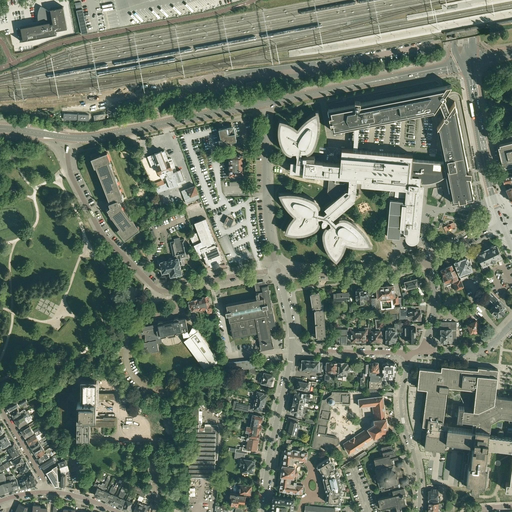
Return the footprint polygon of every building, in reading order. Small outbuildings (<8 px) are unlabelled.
[(67,27),(63,6),(50,8),(50,10),(48,11),(44,8),(40,6),(39,9),(38,13),(37,16),(38,19),(41,19),(43,20),(45,19),(46,22),(20,27),(22,33),(23,40),(20,40),(20,41),(41,37),(57,34),(55,34),(55,33),(55,30),(67,28),(67,27)] [(83,9),(76,10),(82,34),(88,33),(83,9)] [(430,89),(400,95),(361,102),(361,101),(355,101),(355,104),(328,109),(330,116),(329,116),(331,124),(333,131),(355,126),(353,149),(342,148),(340,163),(332,163),(322,162),(322,161),(314,160),(314,157),(300,158),(301,152),(303,152),(304,152),(305,152),(306,152),(307,151),(308,151),(309,151),(309,150),(310,150),(311,149),(311,148),(312,148),(312,147),(313,146),(313,144),(314,143),(315,141),(315,139),(316,137),(316,136),(316,134),(317,132),(317,130),(317,128),(317,126),(317,125),(317,123),(317,121),(317,119),(317,117),(316,115),(314,116),(312,117),(311,118),(309,119),(308,120),(306,122),(305,123),(303,124),(302,126),(301,127),(300,129),(298,130),(296,130),(295,129),(294,129),(293,128),(292,127),(290,126),(289,125),(288,125),(286,124),(285,124),(283,123),(281,123),(280,125),(280,126),(280,128),(280,129),(280,131),(280,132),(280,134),(280,135),(281,137),(281,139),(281,140),(282,141),(283,143),(283,144),(284,145),(285,147),(285,148),(286,149),(287,150),(288,151),(289,152),(290,152),(291,152),(292,152),(292,153),(293,153),(296,153),(297,156),(296,162),(291,162),(290,171),(289,172),(299,173),(300,171),(303,171),(303,174),(306,174),(306,175),(329,178),(327,192),(334,200),(325,208),(327,211),(324,214),(321,216),(318,213),(318,211),(318,210),(318,209),(318,208),(318,207),(317,206),(317,205),(316,204),(315,203),(314,202),(313,201),(312,201),(311,200),(309,199),(308,199),(306,198),(304,197),(302,197),(301,196),(299,196),(297,196),(295,195),(293,195),(291,195),(290,195),(288,195),(286,195),(284,195),(282,195),(283,198),(283,199),(284,201),(285,203),(286,204),(287,205),(288,206),(289,208),(290,209),(292,210),(293,212),(294,213),(296,214),(296,216),(295,217),(294,218),(293,219),(292,221),(291,222),(290,223),(290,224),(289,226),(288,227),(288,229),(287,231),(289,232),(291,232),(292,232),(294,233),(295,233),(297,233),(298,233),(300,233),(301,232),(303,232),(305,232),(306,232),(307,231),(309,231),(310,230),(312,229),(313,229),(314,228),(315,228),(315,227),(316,226),(317,225),(317,224),(318,223),(318,222),(318,221),(318,220),(318,218),(322,218),(323,219),(322,220),(322,221),(321,222),(321,223),(321,224),(322,224),(322,225),(322,226),(323,226),(323,225),(324,225),(325,225),(326,224),(327,223),(327,222),(327,221),(329,222),(331,225),(330,226),(329,226),(328,226),(328,227),(327,228),(326,229),(326,230),(325,230),(325,231),(325,232),(325,233),(324,234),(324,235),(324,236),(325,238),(325,239),(325,241),(325,242),(326,243),(326,244),(327,245),(327,247),(328,248),(328,249),(329,251),(330,252),(331,253),(332,254),(333,256),(334,257),(336,258),(337,257),(338,255),(339,254),(340,253),(341,252),(341,250),(342,249),(343,247),(343,246),(343,245),(344,245),(344,243),(345,242),(347,242),(349,243),(351,243),(352,244),(354,244),(356,244),(358,245),(360,245),(361,245),(362,245),(363,245),(365,245),(366,245),(369,244),(368,242),(368,241),(367,239),(367,238),(366,237),(365,235),(364,234),(363,233),(362,232),(361,230),(360,229),(359,228),(358,228),(349,221),(348,221),(346,220),(343,219),(342,219),(340,220),(337,221),(335,222),(330,217),(331,217),(332,218),(335,215),(354,200),(353,199),(354,197),(356,180),(362,181),(362,183),(366,184),(366,185),(396,188),(396,189),(394,189),(390,193),(394,198),(394,200),(390,199),(387,236),(393,237),(400,237),(400,231),(404,231),(404,232),(404,233),(405,233),(405,234),(406,234),(407,234),(407,236),(408,240),(412,241),(415,240),(417,237),(418,227),(416,227),(417,223),(418,223),(418,222),(418,221),(418,220),(417,220),(417,218),(418,218),(418,217),(419,217),(419,216),(419,215),(418,215),(418,214),(417,214),(419,200),(420,189),(419,189),(419,182),(420,182),(421,182),(426,183),(430,182),(431,182),(434,181),(436,180),(438,180),(440,179),(447,176),(449,187),(449,190),(452,202),(459,201),(466,200),(467,200),(467,199),(474,198),(470,177),(471,177),(471,173),(468,172),(468,170),(455,101),(449,109),(445,98),(446,96),(445,94),(452,85),(444,86),(433,88),(430,89)] [(219,129),(219,130),(217,131),(217,129),(220,144),(219,144),(220,148),(232,148),(232,145),(228,145),(226,143),(236,141),(236,136),(239,136),(239,135),(238,135),(233,128),(233,129),(231,127),(223,125),(222,125),(223,128),(219,129)] [(511,141),(499,145),(500,147),(498,147),(503,167),(504,166),(505,168),(511,166),(511,141)] [(181,170),(177,171),(172,158),(168,160),(165,150),(162,151),(161,151),(155,154),(148,157),(153,170),(157,168),(161,178),(165,177),(167,181),(166,183),(154,187),(156,193),(186,182),(181,170)] [(109,202),(108,203),(110,207),(108,209),(110,212),(109,212),(118,224),(119,224),(121,227),(118,229),(125,238),(129,236),(135,231),(139,228),(130,216),(129,216),(119,203),(119,202),(118,200),(123,198),(122,195),(117,181),(115,177),(116,177),(112,167),(111,167),(108,161),(110,160),(107,152),(102,154),(98,155),(98,156),(92,158),(95,166),(97,165),(100,171),(99,171),(103,182),(104,182),(105,186),(109,198),(110,197),(111,201),(109,202)] [(243,161),(243,155),(240,155),(238,155),(235,155),(235,152),(231,152),(231,155),(230,155),(230,164),(230,175),(231,175),(231,176),(232,177),(234,177),(235,176),(235,175),(243,175),(243,169),(242,169),(242,161),(243,161)] [(511,182),(511,183),(511,182),(511,181),(511,180),(511,176),(511,177),(503,178),(504,183),(506,186),(505,186),(507,189),(510,196),(509,196),(509,197),(509,198),(510,201),(511,201),(511,202),(511,201),(511,182)] [(200,198),(198,193),(195,185),(187,188),(188,189),(182,191),(184,198),(186,203),(200,198)] [(151,207),(139,213),(140,215),(153,210),(151,207)] [(230,216),(223,220),(226,227),(234,224),(230,216)] [(214,266),(214,267),(220,265),(219,263),(222,262),(222,261),(224,260),(217,243),(215,244),(205,218),(194,223),(198,231),(197,232),(190,235),(198,254),(202,253),(208,267),(210,266),(211,267),(214,266)] [(187,246),(186,246),(185,245),(186,245),(186,243),(185,243),(184,238),(180,239),(179,237),(174,238),(174,241),(170,242),(173,257),(176,256),(176,258),(172,259),(171,258),(170,258),(169,258),(168,259),(168,260),(160,262),(161,265),(160,266),(159,267),(159,268),(160,268),(160,269),(161,270),(162,270),(163,273),(167,271),(168,277),(184,273),(183,268),(182,268),(182,264),(183,264),(184,264),(183,258),(188,257),(186,248),(187,248),(187,246)] [(490,262),(491,263),(492,263),(493,263),(495,263),(495,262),(496,262),(496,261),(496,260),(496,259),(501,257),(498,252),(499,251),(497,246),(496,247),(496,245),(495,246),(495,245),(493,245),(491,246),(490,247),(490,248),(477,254),(483,265),(481,266),(483,272),(488,269),(486,264),(490,262)] [(460,277),(461,280),(462,281),(469,279),(467,274),(470,274),(469,271),(472,269),(471,266),(469,261),(468,259),(466,258),(461,260),(460,260),(459,259),(457,260),(456,261),(455,262),(461,276),(460,277)] [(450,281),(453,280),(454,284),(453,284),(456,290),(464,286),(462,281),(461,280),(459,280),(455,269),(454,269),(452,264),(451,264),(450,263),(447,264),(447,266),(441,269),(441,270),(440,270),(441,274),(443,273),(444,276),(443,276),(445,282),(446,282),(447,285),(451,283),(450,281)] [(418,283),(417,278),(404,281),(406,289),(418,286),(421,295),(424,294),(422,282),(418,283)] [(257,297),(257,299),(226,304),(227,311),(226,312),(226,316),(228,315),(233,338),(257,333),(259,343),(261,349),(273,346),(271,335),(270,331),(276,329),(268,286),(265,286),(265,283),(254,285),(256,293),(256,297),(257,297)] [(386,285),(385,286),(386,300),(391,300),(391,307),(387,308),(388,314),(397,313),(400,313),(400,306),(394,307),(394,304),(399,304),(398,296),(394,296),(393,286),(389,286),(388,285),(386,285)] [(375,308),(375,311),(376,315),(388,314),(387,308),(383,308),(382,301),(386,300),(385,286),(376,287),(377,298),(374,298),(375,308)] [(369,298),(368,290),(363,290),(363,289),(362,289),(361,288),(358,289),(357,290),(356,290),(357,295),(356,295),(356,298),(357,298),(357,303),(364,303),(363,298),(369,298)] [(494,302),(496,304),(490,310),(495,315),(496,314),(499,318),(507,310),(505,307),(506,306),(500,300),(494,294),(490,290),(485,295),(493,303),(494,302)] [(316,310),(317,334),(312,334),(312,338),(318,338),(318,337),(324,337),(322,309),(321,309),(318,292),(312,293),(310,293),(310,294),(311,294),(313,307),(313,308),(314,308),(314,307),(316,307),(316,309),(315,309),(315,310),(316,310)] [(349,304),(349,292),(341,293),(341,292),(338,292),(338,293),(333,293),(333,301),(347,300),(347,304),(349,304)] [(203,298),(197,299),(199,308),(200,313),(204,312),(205,313),(212,312),(210,303),(208,297),(207,295),(203,296),(203,298)] [(194,309),(199,308),(197,299),(196,298),(193,299),(192,300),(193,303),(189,303),(190,307),(191,307),(192,309),(195,314),(195,313),(194,309)] [(407,306),(404,306),(400,306),(400,313),(397,313),(397,318),(407,318),(407,317),(408,317),(408,318),(412,318),(412,320),(421,320),(421,318),(421,317),(422,317),(422,316),(422,315),(422,314),(421,313),(421,312),(421,309),(416,309),(416,310),(413,310),(409,310),(409,311),(407,311),(407,306)] [(479,316),(473,309),(470,312),(476,319),(479,316)] [(182,332),(187,331),(188,331),(185,318),(179,319),(177,317),(174,318),(173,320),(163,322),(161,321),(158,321),(158,323),(158,324),(153,325),(153,324),(142,326),(143,329),(143,333),(145,332),(145,342),(141,342),(144,353),(150,352),(152,352),(158,350),(157,343),(158,343),(162,342),(161,337),(166,336),(167,336),(168,337),(175,335),(175,334),(176,334),(182,333),(182,332)] [(368,327),(368,334),(372,334),(372,341),(373,341),(373,342),(378,342),(378,341),(382,341),(382,334),(382,331),(382,328),(384,327),(384,320),(377,320),(377,328),(376,328),(376,331),(372,331),(372,328),(372,324),(368,324),(368,327)] [(477,320),(476,321),(468,325),(471,332),(481,328),(479,323),(480,323),(479,321),(478,321),(477,320)] [(457,322),(441,322),(441,329),(441,342),(442,341),(443,342),(444,342),(445,342),(446,341),(457,341),(457,329),(457,322)] [(399,333),(399,330),(398,324),(398,323),(395,323),(395,327),(391,327),(386,327),(386,329),(386,341),(387,341),(388,343),(390,342),(391,341),(392,341),(396,341),(396,338),(397,338),(396,333),(399,333)] [(402,332),(405,332),(405,341),(409,341),(409,342),(414,342),(414,341),(415,341),(415,337),(416,337),(416,327),(412,327),(412,326),(407,326),(407,327),(406,327),(406,324),(398,324),(399,330),(402,330),(402,332)] [(351,341),(359,341),(359,331),(355,331),(355,330),(353,330),(353,327),(348,327),(348,329),(348,334),(351,334),(351,341)] [(365,334),(368,334),(368,327),(364,327),(364,330),(362,330),(362,331),(359,331),(359,341),(362,341),(362,342),(363,342),(363,343),(364,343),(365,343),(365,342),(365,341),(365,334)] [(187,331),(182,332),(183,337),(188,336),(188,337),(188,338),(186,340),(202,362),(205,367),(211,363),(211,364),(212,365),(217,362),(216,360),(212,354),(196,331),(193,328),(192,328),(191,328),(190,331),(190,333),(188,333),(187,331)] [(348,335),(348,334),(348,329),(338,330),(338,336),(336,336),(336,344),(348,344),(347,335),(348,335)] [(255,368),(261,368),(260,361),(254,362),(253,358),(225,362),(226,371),(233,370),(248,369),(255,368)] [(306,371),(311,371),(315,372),(315,376),(322,376),(322,370),(322,365),(319,365),(319,361),(303,360),(302,363),(301,363),(301,364),(301,365),(301,366),(302,366),(302,369),(307,369),(306,371)] [(326,371),(326,374),(325,374),(324,382),(330,383),(331,374),(332,374),(336,374),(336,372),(336,371),(337,362),(336,362),(336,361),(333,361),(333,362),(332,362),(330,362),(327,361),(326,371)] [(340,362),(339,362),(339,365),(338,365),(339,365),(338,368),(337,368),(337,377),(342,377),(342,376),(347,376),(347,373),(349,373),(349,371),(353,372),(353,373),(358,373),(358,367),(348,366),(348,364),(347,364),(348,363),(344,363),(344,362),(343,362),(342,362),(341,361),(340,362)] [(371,362),(370,363),(369,363),(369,364),(369,368),(371,368),(371,373),(369,373),(369,376),(369,381),(368,388),(369,388),(367,388),(367,391),(368,391),(368,389),(374,389),(374,388),(382,388),(382,370),(379,370),(379,367),(379,362),(374,362),(374,363),(371,362)] [(362,363),(361,377),(358,376),(357,383),(363,384),(364,377),(365,377),(365,371),(368,372),(369,363),(362,363)] [(511,397),(495,395),(498,369),(478,367),(477,370),(441,365),(441,370),(420,368),(418,379),(417,388),(427,389),(422,429),(427,430),(425,447),(433,448),(432,451),(432,452),(433,453),(434,453),(435,453),(435,452),(436,449),(444,450),(445,441),(452,441),(451,448),(462,450),(463,443),(470,444),(468,464),(466,464),(463,485),(470,486),(470,489),(478,490),(479,487),(486,488),(489,467),(487,467),(490,446),(511,449),(511,446),(511,458),(509,482),(505,482),(504,490),(511,490),(511,397)] [(271,382),(273,375),(264,372),(264,373),(261,372),(258,382),(261,383),(262,383),(262,384),(264,385),(265,384),(271,385),(272,385),(272,382),(271,382)] [(309,383),(298,380),(298,384),(297,384),(296,386),(297,388),(296,388),(310,391),(312,384),(316,385),(316,382),(309,381),(309,383)] [(95,401),(103,401),(103,399),(115,399),(115,393),(95,393),(95,381),(84,381),(84,393),(58,392),(58,426),(78,426),(78,438),(89,438),(89,426),(102,426),(114,427),(114,426),(116,426),(116,417),(103,417),(103,418),(95,418),(95,401)] [(251,399),(255,400),(264,402),(266,397),(266,398),(267,397),(268,397),(268,396),(268,395),(267,394),(253,390),(254,388),(248,386),(247,391),(256,393),(256,396),(252,395),(251,399)] [(294,398),(294,399),(308,402),(308,400),(311,400),(313,394),(310,393),(310,394),(305,393),(299,392),(296,391),(295,395),(294,394),(294,395),(293,397),(294,398)] [(325,450),(332,452),(334,445),(335,445),(336,444),(337,444),(338,443),(338,441),(338,440),(337,439),(337,438),(335,438),(325,436),(325,434),(326,434),(327,427),(326,426),(327,419),(329,419),(330,412),(329,411),(330,404),(331,405),(332,405),(333,404),(333,405),(335,404),(334,403),(335,402),(335,401),(342,401),(342,403),(350,403),(350,395),(348,395),(348,392),(332,391),(332,394),(324,399),(322,399),(320,410),(319,415),(312,447),(319,449),(320,444),(326,445),(325,450)] [(385,418),(383,396),(359,399),(360,406),(373,405),(375,419),(373,420),(372,421),(371,422),(371,423),(371,424),(372,425),(352,438),(352,437),(350,438),(351,439),(343,444),(345,447),(349,453),(348,453),(349,453),(350,453),(374,437),(374,438),(381,433),(388,433),(386,418),(385,418)] [(294,399),(292,405),(305,408),(306,405),(310,406),(311,403),(308,402),(294,399)] [(7,407),(10,412),(17,408),(27,402),(26,400),(19,404),(18,405),(16,402),(7,407)] [(263,408),(264,402),(255,400),(254,404),(249,403),(248,405),(238,403),(239,402),(234,400),(232,409),(235,410),(236,409),(242,410),(247,411),(248,408),(262,411),(263,411),(264,411),(264,410),(265,409),(264,408),(263,408)] [(191,415),(190,415),(189,477),(210,477),(214,477),(214,459),(217,459),(218,450),(218,428),(217,425),(212,425),(212,424),(205,424),(205,427),(204,427),(204,431),(200,431),(200,429),(201,424),(198,424),(198,415),(199,405),(191,404),(191,415)] [(306,408),(305,408),(292,405),(292,406),(291,406),(291,408),(292,409),(291,412),(294,413),(298,414),(301,415),(300,416),(303,417),(306,418),(307,416),(305,415),(306,413),(305,412),(306,408)] [(17,408),(10,412),(12,415),(14,417),(20,413),(17,408)] [(27,410),(25,411),(22,413),(23,414),(14,419),(17,423),(30,416),(30,415),(27,410)] [(248,420),(248,422),(260,424),(260,420),(261,420),(262,419),(263,417),(262,416),(253,414),(250,413),(249,418),(252,418),(251,421),(248,420)] [(30,416),(17,423),(19,427),(32,420),(30,416)] [(288,417),(287,423),(290,423),(288,433),(297,435),(297,434),(297,435),(298,431),(297,431),(298,429),(296,429),(298,422),(297,421),(297,418),(294,417),(294,418),(288,417)] [(36,420),(34,422),(21,430),(23,434),(31,429),(30,427),(37,422),(36,420)] [(247,425),(246,428),(259,431),(259,428),(260,428),(261,424),(260,424),(248,422),(247,425)] [(26,438),(34,433),(39,430),(41,429),(40,426),(33,431),(31,429),(23,434),(26,438)] [(258,433),(259,431),(246,428),(246,431),(246,435),(248,435),(248,436),(258,437),(259,436),(260,435),(259,434),(259,433),(258,433)] [(41,429),(39,430),(34,433),(34,434),(26,439),(30,445),(39,440),(37,436),(41,434),(40,433),(42,432),(41,429)] [(0,442),(8,438),(5,433),(0,435),(0,442)] [(30,445),(32,449),(41,444),(39,442),(44,439),(48,437),(47,435),(39,440),(30,445)] [(243,445),(243,447),(242,450),(236,449),(235,452),(244,453),(246,454),(246,451),(250,452),(250,449),(256,450),(258,439),(241,436),(241,439),(247,440),(247,444),(245,444),(245,445),(243,445)] [(8,438),(0,442),(0,446),(1,446),(2,448),(11,443),(8,438)] [(41,444),(32,449),(35,453),(43,448),(42,446),(50,442),(48,439),(41,444)] [(8,449),(10,452),(17,448),(17,447),(16,445),(15,445),(14,443),(3,449),(2,448),(0,449),(0,452),(4,451),(8,449)] [(399,460),(398,456),(397,457),(396,454),(395,448),(393,449),(392,444),(381,446),(384,456),(374,458),(376,468),(375,468),(377,475),(374,475),(375,481),(378,480),(379,487),(381,486),(382,491),(392,488),(392,490),(393,495),(378,499),(381,509),(396,505),(397,510),(400,510),(400,511),(401,511),(404,511),(403,509),(402,509),(401,506),(406,505),(404,496),(406,496),(405,492),(404,487),(405,487),(404,484),(408,483),(409,481),(408,477),(406,476),(403,477),(400,466),(404,465),(405,464),(404,459),(403,459),(399,460)] [(17,448),(10,452),(11,455),(8,457),(9,460),(20,453),(19,450),(18,448),(17,448)] [(35,453),(37,457),(43,454),(46,452),(50,449),(49,448),(45,451),(43,448),(35,453)] [(301,482),(300,481),(296,481),(297,478),(296,477),(296,474),(298,473),(298,471),(297,469),(297,466),(298,466),(299,463),(303,464),(304,463),(304,460),(306,460),(307,452),(300,452),(300,450),(292,449),(292,451),(285,450),(283,464),(282,464),(281,475),(282,475),(280,490),(287,491),(287,492),(295,493),(295,492),(302,493),(303,485),(301,485),(301,482)] [(46,452),(43,454),(37,457),(40,462),(46,459),(49,457),(53,454),(51,451),(47,453),(46,452)] [(341,467),(342,469),(360,458),(366,454),(365,451),(341,467)] [(255,461),(244,459),(243,459),(243,457),(244,457),(244,453),(235,452),(234,459),(238,460),(238,459),(240,459),(239,465),(243,465),(242,473),(243,474),(246,474),(247,473),(252,473),(253,467),(255,466),(255,465),(255,464),(255,461)] [(16,467),(18,466),(24,462),(22,458),(23,458),(23,457),(22,456),(21,456),(21,455),(12,460),(12,459),(7,462),(9,466),(9,467),(14,464),(16,467)] [(41,463),(42,465),(44,469),(55,462),(52,457),(41,463)] [(332,462),(329,458),(317,465),(318,465),(319,464),(320,466),(320,467),(319,468),(322,472),(323,473),(323,475),(322,475),(324,475),(325,478),(323,478),(325,488),(327,487),(328,490),(326,491),(327,491),(327,492),(328,494),(327,493),(326,498),(327,499),(328,500),(328,502),(326,502),(340,503),(340,499),(340,498),(339,498),(340,496),(340,495),(341,496),(341,491),(342,491),(337,471),(337,467),(335,468),(333,464),(332,464),(331,463),(331,462),(332,462)] [(59,468),(64,467),(64,466),(67,465),(65,459),(57,462),(59,468)] [(30,469),(26,461),(24,462),(18,466),(21,470),(19,472),(20,473),(16,476),(17,477),(20,475),(22,474),(30,469)] [(46,472),(50,478),(55,486),(59,486),(59,485),(60,485),(60,487),(61,480),(59,480),(60,481),(58,481),(57,465),(52,468),(51,469),(46,472)] [(24,477),(27,487),(35,485),(36,485),(35,485),(35,484),(36,482),(37,481),(38,481),(31,470),(30,469),(22,474),(24,477)] [(19,488),(18,484),(17,479),(13,475),(10,476),(14,490),(19,488)] [(5,483),(3,478),(3,477),(1,478),(2,483),(5,492),(9,491),(7,482),(5,483)] [(99,497),(103,499),(107,492),(104,490),(109,479),(107,478),(106,480),(104,484),(99,497)] [(95,483),(94,486),(93,487),(93,491),(95,492),(94,495),(99,497),(104,484),(103,483),(102,485),(99,483),(98,484),(95,483)] [(240,488),(239,493),(250,494),(252,493),(252,490),(251,489),(251,486),(250,485),(249,485),(247,485),(244,484),(244,485),(240,484),(240,485),(238,485),(238,484),(235,484),(234,486),(237,486),(236,488),(240,488)] [(146,490),(135,486),(134,490),(134,491),(140,494),(139,495),(144,497),(146,491),(147,491),(146,490)] [(103,499),(108,501),(113,488),(112,487),(109,493),(107,492),(103,499)] [(438,497),(438,489),(431,489),(431,491),(429,491),(429,497),(428,497),(428,499),(428,500),(428,501),(440,501),(440,497),(438,497)] [(112,503),(117,505),(123,492),(121,491),(118,497),(116,496),(112,503)] [(245,495),(239,494),(239,493),(230,492),(229,496),(231,497),(231,505),(242,506),(242,508),(246,509),(246,507),(246,503),(244,503),(245,495)] [(123,508),(127,510),(129,510),(132,502),(129,501),(131,495),(129,494),(123,508)] [(271,511),(292,511),(294,499),(273,497),(271,511)] [(454,511),(454,505),(455,500),(446,499),(446,510),(454,511)] [(132,511),(134,511),(133,511),(145,511),(146,511),(148,507),(148,506),(146,505),(138,501),(137,504),(136,506),(134,506),(132,511)] [(17,508),(24,511),(26,511),(28,507),(27,507),(26,507),(26,506),(25,506),(19,503),(18,506),(18,507),(17,507),(18,507),(17,508)]
